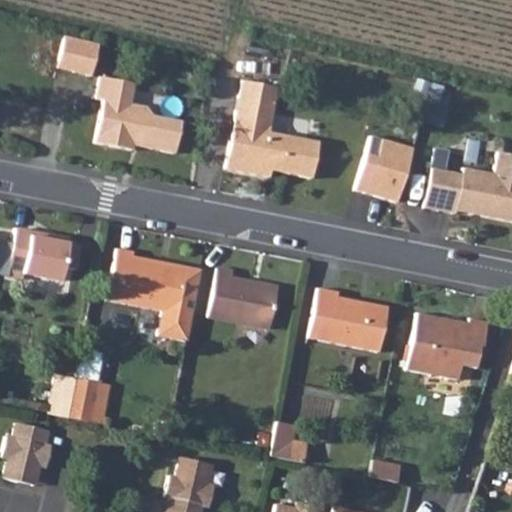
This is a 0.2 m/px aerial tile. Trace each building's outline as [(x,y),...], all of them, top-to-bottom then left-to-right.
[(95,46),(63,38),(55,69),(87,77),(95,46)] [(139,145),(179,155),(187,124),(159,116),(153,107),(138,103),(143,83),(110,74),(104,96),(111,97),(101,140),(138,149),(139,145)] [(246,83),(227,171),(274,180),(275,174),(316,182),(324,146),(274,136),(276,128),(271,127),(279,90),(246,83)] [(438,125),(447,89),(427,84),(418,120),(438,125)] [(407,148),(376,140),(372,157),(359,154),(350,191),(394,201),(407,148)] [(430,171),(422,209),(453,216),(454,212),(511,224),(511,157),(497,155),(492,177),(462,170),(461,177),(430,171)] [(46,239),(18,233),(9,279),(27,284),(28,278),(63,286),(66,272),(78,275),(83,252),(68,249),(45,244),(46,239)] [(69,244),(46,239),(45,244),(68,249),(69,244)] [(182,276),(183,271),(130,261),(131,251),(113,248),(103,302),(159,313),(154,339),(183,344),(196,278),(182,276)] [(207,319),(267,332),(278,291),(232,282),(234,275),(219,272),(207,319)] [(308,341),(378,354),(386,311),(337,301),(338,295),(318,291),(308,341)] [(446,324),(417,317),(404,374),(456,384),(460,370),(474,373),(479,351),(482,352),(488,328),(468,324),(467,328),(466,334),(444,329),(446,324)] [(467,328),(446,324),(444,329),(466,334),(467,328)] [(76,382),(72,402),(69,421),(90,425),(98,387),(76,382)] [(69,421),(72,402),(55,398),(50,417),(69,421)] [(25,479),(35,482),(38,468),(44,470),(50,449),(43,446),(46,433),(15,425),(11,438),(4,436),(0,451),(0,457),(6,460),(1,480),(16,484),(25,479)] [(300,469),(305,448),(289,444),(292,431),(274,427),(266,462),(269,462),(300,469)] [(180,462),(178,468),(189,471),(194,466),(180,462)] [(489,493),(497,466),(482,462),(473,489),(489,493)] [(398,471),(371,465),(367,483),(394,489),(398,471)] [(194,466),(189,471),(178,468),(174,483),(168,482),(163,501),(169,503),(166,511),(199,511),(200,510),(207,511),(212,492),(205,491),(210,470),(194,466)] [(33,488),(35,482),(25,479),(16,484),(33,488)]
